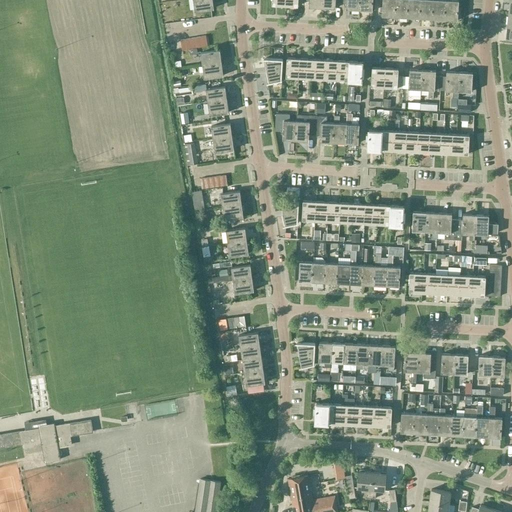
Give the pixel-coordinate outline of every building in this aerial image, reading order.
[(214,9),(212,0),(192,0),(194,11),(195,11),(196,17),(208,16),(208,9),(214,9)] [(340,0),(341,2),(346,2),(346,8),(359,9),(359,0),(340,0)] [(372,0),(359,0),(359,9),(372,10),(372,0)] [(382,0),(382,15),(395,16),(395,0),(382,0)] [(395,0),(395,16),(407,17),(407,0),(395,0)] [(407,0),(407,17),(419,17),(420,0),(407,0)] [(420,0),(419,17),(432,18),(432,0),(420,0)] [(432,0),(432,18),(444,19),(445,0),(432,0)] [(445,0),(444,19),(457,19),(458,0),(456,0),(445,0)] [(170,22),(168,8),(160,9),(163,23),(170,22)] [(200,52),(202,65),(221,62),(219,49),(200,52)] [(286,77),(298,77),(299,58),(287,57),(286,77)] [(266,70),(282,71),(282,59),(265,58),(265,59),(266,70)] [(298,77),(311,78),(312,59),(299,58),(298,77)] [(311,78),(323,79),(324,59),(312,59),(311,78)] [(323,79),(336,79),(337,60),(324,59),(323,79)] [(336,79),(348,80),(349,61),(337,60),(336,79)] [(349,61),(348,80),(361,80),(362,61),(349,61)] [(221,62),(202,65),(204,77),(223,74),(221,62)] [(398,68),(372,67),(371,86),(397,88),(397,87),(403,88),(403,75),(397,75),(398,68)] [(421,89),(422,70),(409,69),(408,88),(421,89)] [(281,80),(282,71),(266,70),(269,83),(281,80)] [(440,90),(440,87),(440,82),(440,76),(435,75),(435,70),(422,70),(421,89),(429,89),(428,97),(433,97),(434,89),(440,90)] [(445,82),(440,82),(440,87),(445,87),(445,90),(453,90),(452,98),(458,98),(458,91),(471,91),(472,72),(446,71),(445,82)] [(188,90),(179,87),(176,93),(185,97),(188,90)] [(207,102),(226,99),(225,87),(206,89),(207,102)] [(298,90),(285,89),(285,96),(298,97),(298,90)] [(228,112),(226,99),(207,102),(209,115),(228,112)] [(470,112),(470,105),(458,104),(457,111),(470,112)] [(295,140),(296,114),(295,114),(295,120),(289,120),(289,114),(276,113),(275,131),(283,131),(282,139),(295,140)] [(308,134),(314,135),(315,115),(308,115),(308,121),(300,121),(300,115),(296,114),(295,140),(308,140),(308,134)] [(319,141),(332,142),(333,122),(327,122),(327,116),(315,115),(314,135),(320,135),(319,141)] [(345,142),(346,123),(339,123),(340,115),(334,115),(334,122),(333,122),(332,142),(345,142)] [(213,139),(232,136),(230,123),(211,126),(213,139)] [(359,124),(346,123),(345,142),(358,143),(359,124)] [(380,149),(381,130),(368,129),(367,149),(380,149)] [(393,150),(394,131),(381,130),(380,149),(393,150)] [(405,151),(406,131),(394,131),(393,150),(405,151)] [(418,151),(419,132),(406,131),(405,151),(418,151)] [(430,152),(431,133),(419,132),(418,151),(430,152)] [(442,153),(443,133),(431,133),(430,152),(442,153)] [(455,153),(456,134),(443,133),(442,153),(455,153)] [(469,135),(456,134),(455,153),(468,154),(469,135)] [(234,149),(232,136),(213,139),(214,152),(234,149)] [(197,163),(194,142),(187,143),(190,164),(197,163)] [(220,193),(222,206),(241,203),(240,191),(220,193)] [(314,220),(315,201),(303,200),(302,219),(314,220)] [(282,213),(298,214),(298,202),(281,201),(281,202),(282,213)] [(327,221),(328,201),(315,201),(314,220),(327,221)] [(339,221),(340,202),(328,201),(327,221),(339,221)] [(352,222),(353,203),(340,202),(339,221),(352,222)] [(241,203),(222,206),(224,218),(243,215),(241,203)] [(364,223),(365,203),(353,203),(352,222),(364,223)] [(377,223),(378,204),(365,203),(364,223),(377,223)] [(389,224),(390,205),(378,204),(377,223),(389,224)] [(403,205),(390,205),(389,224),(402,225),(403,205)] [(412,230),(425,231),(426,212),(413,211),(412,230)] [(437,237),(437,232),(438,212),(426,212),(425,231),(433,231),(432,237),(437,237)] [(455,239),(456,219),(451,219),(451,213),(438,212),(437,232),(446,232),(445,239),(455,239)] [(297,223),(298,214),(282,213),(285,226),(297,223)] [(474,234),(475,214),(462,214),(462,219),(456,219),(455,239),(461,240),(461,233),(469,233),(468,240),(474,240),(474,234)] [(487,234),(487,232),(488,223),(488,215),(475,214),(474,234),(487,234)] [(488,223),(487,232),(497,233),(498,223),(488,223)] [(227,243),(247,240),(245,228),(226,231),(227,243)] [(360,233),(352,233),(352,241),(360,241),(360,233)] [(248,253),(247,240),(227,243),(229,256),(248,253)] [(349,283),(361,284),(362,264),(355,264),(356,250),(351,250),(350,264),(349,283)] [(374,284),(386,285),(387,266),(380,265),(381,253),(376,253),(375,265),(374,284)] [(388,254),(387,266),(386,285),(399,286),(400,266),(392,266),(393,254),(388,254)] [(298,280),(311,281),(312,262),(299,261),(298,280)] [(311,281),(324,282),(325,262),(312,262),(311,281)] [(325,262),(324,282),(336,282),(337,263),(325,262)] [(336,282),(349,283),(350,264),(337,263),(336,282)] [(361,284),(374,284),(375,265),(362,264),(361,284)] [(233,280),(252,278),(250,265),(231,268),(232,274),(217,276),(218,281),(233,280)] [(408,291),(422,292),(423,273),(409,272),(409,274),(406,274),(405,281),(409,281),(408,291)] [(422,292),(435,293),(436,273),(423,273),(422,292)] [(435,293),(448,293),(449,274),(436,273),(435,293)] [(448,293),(461,294),(462,275),(449,274),(448,293)] [(461,294),(475,295),(476,275),(462,275),(461,294)] [(488,289),(489,283),(485,283),(485,276),(476,275),(475,295),(488,295),(488,289)] [(252,278),(233,280),(235,293),(254,290),(252,278)] [(235,328),(233,317),(226,318),(228,329),(235,328)] [(239,335),(240,347),(260,344),(258,332),(239,335)] [(331,361),(332,342),(319,341),(318,361),(331,361)] [(299,354),(314,355),(315,343),(297,342),(297,343),(299,355),(299,354)] [(343,362),(344,343),(332,342),(331,361),(343,362)] [(357,343),(344,343),(343,362),(356,363),(357,343)] [(368,368),(368,363),(369,344),(357,343),(356,363),(364,363),(363,368),(368,368)] [(240,347),(242,360),(261,357),(260,344),(240,347)] [(380,371),(381,364),(382,345),(369,344),(368,363),(376,364),(376,371),(380,371)] [(381,364),(388,364),(388,370),(393,370),(395,345),(382,345),(381,364)] [(435,378),(435,375),(437,349),(425,349),(425,352),(417,352),(417,371),(424,371),(424,377),(435,378)] [(417,371),(417,352),(404,351),(403,370),(411,371),(410,390),(415,390),(417,371)] [(441,372),(453,373),(454,354),(442,353),(441,372)] [(314,364),(314,355),(299,354),(299,355),(301,367),(314,364)] [(453,373),(466,374),(467,354),(454,354),(453,373)] [(478,374),(491,375),(492,356),(480,355),(478,374)] [(492,356),(491,375),(504,376),(505,356),(492,356)] [(242,360),(244,372),(263,369),(261,357),(242,360)] [(338,368),(331,367),(330,373),(331,373),(330,381),(343,382),(343,372),(338,372),(338,368)] [(263,369),(244,372),(246,385),(247,385),(263,382),(265,382),(263,369)] [(435,375),(435,378),(435,391),(442,392),(443,376),(435,375)] [(263,382),(247,385),(248,392),(264,390),(263,382)] [(235,385),(226,386),(228,396),(236,395),(235,385)] [(426,433),(438,434),(439,414),(432,414),(433,403),(428,402),(428,394),(421,394),(420,404),(427,404),(427,414),(426,433)] [(328,422),(329,403),(316,402),(315,422),(328,422)] [(340,423),(341,404),(329,403),(328,422),(340,423)] [(353,424),(354,404),(341,404),(340,423),(353,424)] [(365,424),(366,405),(354,404),(353,424),(365,424)] [(378,425),(379,406),(366,405),(365,424),(378,425)] [(476,416),(475,435),(488,436),(489,417),(482,417),(483,405),(477,405),(477,416),(476,416)] [(391,406),(379,406),(378,425),(390,426),(391,406)] [(489,417),(488,436),(501,437),(502,418),(495,417),(495,406),(490,406),(489,417)] [(400,432),(413,432),(414,413),(401,412),(400,432)] [(413,432),(426,433),(427,414),(414,413),(413,432)] [(438,434),(450,434),(451,415),(439,414),(438,434)] [(450,434),(463,435),(464,416),(451,415),(450,434)] [(464,416),(463,435),(475,435),(476,416),(464,416)] [(92,431),(90,420),(55,425),(54,423),(38,426),(39,428),(0,434),(0,446),(24,443),(25,452),(42,449),(44,462),(60,459),(58,447),(71,444),(70,435),(92,431)] [(369,498),(372,472),(359,471),(357,487),(365,488),(364,497),(369,498)] [(386,473),(372,472),(369,498),(375,498),(376,489),(384,490),(386,473)] [(353,485),(351,474),(345,475),(347,486),(349,498),(355,497),(353,485)] [(337,511),(334,495),(312,499),(308,475),(288,478),(293,511),(337,511)] [(215,511),(220,481),(209,480),(200,478),(194,511),(215,511)] [(431,489),(429,502),(448,504),(450,491),(431,489)] [(447,511),(448,504),(429,502),(427,511),(447,511)]
